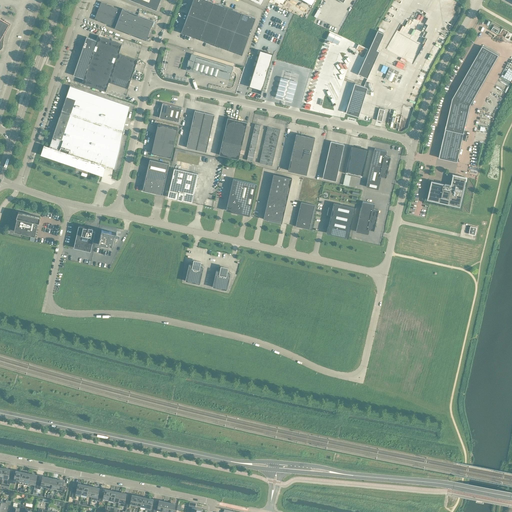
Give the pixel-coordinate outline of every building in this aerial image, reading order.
[(0,0),(0,49),(1,50),(3,47),(3,41),(4,38),(4,35),(5,33),(6,32),(11,24),(4,20),(4,21),(0,18),(0,0)] [(130,0),(156,10),(160,0),(130,0)] [(255,18),(207,0),(192,0),(181,33),(242,55),(255,18)] [(121,10),(101,2),(98,9),(97,8),(95,12),(97,13),(94,19),(115,27),(114,28),(146,41),(153,21),(122,9),(121,10)] [(415,11),(413,18),(419,20),(421,13),(415,11)] [(377,31),(370,47),(376,50),(384,34),(377,31)] [(121,44),(97,36),(96,40),(86,37),(81,51),(82,52),(81,56),(80,56),(73,75),(83,78),(81,83),(105,91),(108,82),(127,88),(137,60),(118,53),(121,44)] [(469,105),(498,55),(482,46),(452,99),(446,126),(445,125),(438,158),(456,162),(464,127),(469,105)] [(274,55),(261,51),(250,87),(263,91),(274,55)] [(218,69),(216,76),(229,80),(233,67),(191,54),(189,60),(218,69)] [(384,78),(394,83),(399,72),(389,68),(384,78)] [(287,79),(282,99),(285,100),(290,80),(287,79)] [(354,84),(345,113),(358,117),(367,88),(354,84)] [(102,176),(109,156),(117,159),(114,169),(115,169),(129,106),(69,86),(49,147),(44,145),(40,155),(41,155),(100,175),(100,174),(103,165),(105,166),(102,176)] [(182,107),(162,103),(159,118),(178,122),(182,107)] [(206,152),(207,147),(214,115),(194,110),(186,147),(206,152)] [(238,159),(242,145),(247,122),(227,118),(219,155),(238,159)] [(151,153),(170,158),(171,158),(177,128),(157,124),(151,153)] [(260,125),(255,124),(246,160),(252,161),(260,125)] [(272,166),(280,130),(267,127),(259,163),(272,166)] [(288,171),(306,175),(315,138),(296,133),(288,171)] [(336,181),(344,144),(330,141),(322,178),(336,181)] [(368,150),(351,146),(345,173),(362,177),(368,150)] [(374,148),(371,164),(388,167),(390,157),(386,156),(387,151),(374,148)] [(142,190),(162,195),(169,164),(149,159),(142,190)] [(386,178),(388,167),(371,164),(366,187),(378,190),(381,177),(386,178)] [(193,194),(198,174),(174,168),(169,190),(178,192),(177,200),(178,200),(178,199),(181,200),(181,201),(182,201),(182,200),(192,202),(193,194)] [(273,174),(263,219),(281,223),(292,178),(273,174)] [(431,181),(427,199),(459,207),(466,178),(453,175),(450,185),(431,181)] [(249,216),(256,184),(233,179),(227,206),(226,209),(249,214),(249,216)] [(362,201),(359,217),(376,220),(378,210),(373,209),(375,204),(362,201)] [(314,205),(301,202),(295,226),(309,229),(314,205)] [(355,208),(333,203),(327,232),(348,237),(347,238),(348,238),(355,208)] [(38,226),(37,226),(38,223),(39,223),(40,217),(18,212),(16,218),(17,218),(14,231),(35,236),(37,227),(38,227),(38,226)] [(376,220),(359,217),(356,232),(368,235),(369,230),(374,231),(376,220)] [(88,229),(84,228),(84,227),(78,226),(73,248),(90,251),(95,231),(92,231),(93,228),(88,227),(88,229)] [(119,237),(117,239),(115,238),(116,233),(101,230),(98,244),(113,248),(114,242),(116,243),(119,237)] [(189,264),(185,281),(199,284),(203,267),(199,266),(199,264),(200,264),(200,263),(193,261),(193,263),(193,265),(189,264)] [(227,271),(228,269),(220,268),(220,269),(220,271),(216,270),(212,287),(226,291),(230,274),(226,273),(227,271)] [(11,477),(8,476),(10,470),(4,468),(2,477),(5,478),(5,480),(7,481),(6,484),(9,485),(10,483),(11,477)] [(16,480),(19,481),(21,472),(15,471),(14,477),(11,477),(10,483),(15,484),(16,480)] [(37,475),(31,474),(29,483),(35,484),(34,488),(37,489),(38,482),(35,482),(37,475)] [(41,483),(38,482),(37,489),(40,489),(40,485),(46,486),(48,477),(42,476),(41,483)] [(64,481),(58,480),(56,488),(62,490),(61,494),(64,494),(65,488),(62,487),(64,481)] [(81,494),(83,485),(77,484),(76,490),(73,490),(71,498),(75,498),(75,496),(80,497),(80,496),(81,497),(81,494)] [(99,501),(100,495),(98,495),(99,488),(94,487),(92,496),(94,496),(93,500),(99,501)] [(108,499),(110,490),(104,489),(103,496),(100,495),(99,501),(102,502),(103,498),(108,499)] [(120,493),(119,501),(124,502),(123,506),(126,507),(127,501),(125,500),(126,494),(120,493)] [(135,505),(137,496),(132,495),(130,501),(127,501),(126,507),(129,508),(130,504),(135,505)] [(148,498),(146,507),(145,510),(151,511),(150,511),(153,511),(154,507),(152,506),(153,499),(148,498)] [(1,502),(0,505),(0,511),(2,511),(8,511),(10,501),(6,500),(5,503),(1,502)] [(162,510),(164,502),(159,501),(157,507),(154,507),(153,511),(156,511),(157,509),(162,510)] [(187,511),(200,511),(201,509),(195,508),(196,503),(189,502),(187,511)] [(21,511),(22,505),(17,504),(13,503),(11,511),(18,511),(21,511)] [(169,503),(168,511),(169,511),(176,511),(173,510),(175,504),(169,503)]
